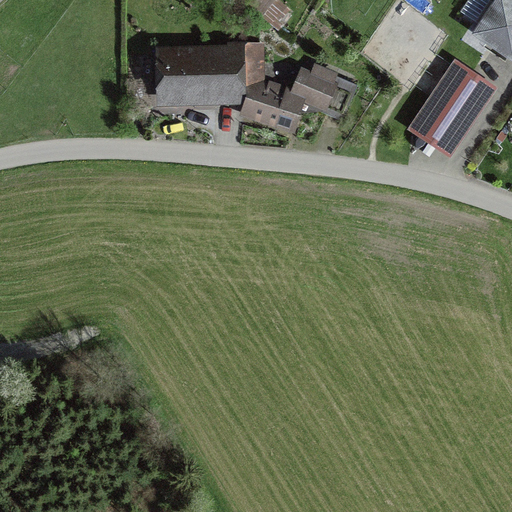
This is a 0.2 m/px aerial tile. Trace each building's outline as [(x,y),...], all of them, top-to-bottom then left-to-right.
[(271,0),(239,0),(259,15),(271,0)] [(511,1),(509,0),(493,0),(475,28),(511,53),(511,1)] [(254,46),(159,47),(160,97),(242,95),(255,95),(254,46)] [(486,83),(451,61),(410,126),(445,148),(486,83)] [(352,85),(303,65),(285,104),(255,95),(242,95),(238,112),(289,128),(298,101),(339,116),(352,85)]
